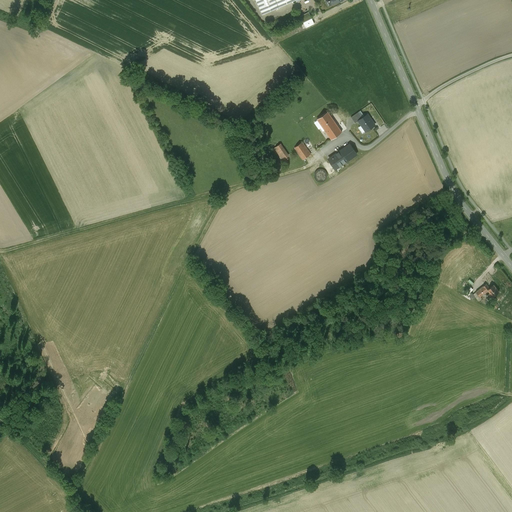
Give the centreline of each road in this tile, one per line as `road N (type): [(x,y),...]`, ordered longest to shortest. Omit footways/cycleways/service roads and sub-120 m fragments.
road 1 (track): [(0,419),(70,494),(225,190)]
road 2 (track): [(0,251),(304,168),(326,149)]
road 3 (tertiary): [(511,265),(450,184),(370,0)]
